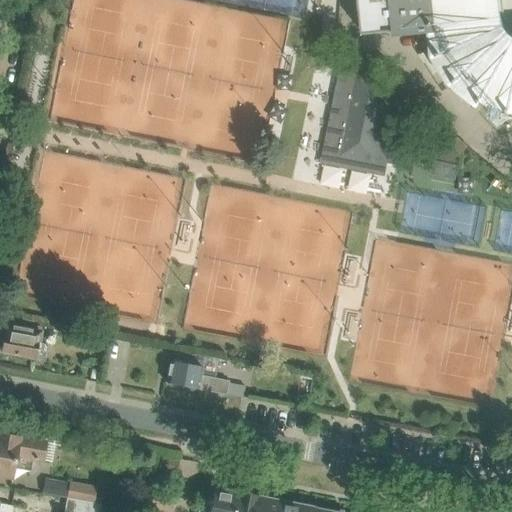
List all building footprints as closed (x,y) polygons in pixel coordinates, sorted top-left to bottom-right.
[(360,0),(363,31),(364,34),(364,35),(399,32),(399,31),(428,28),(429,44),(438,43),(440,52),(441,55),(439,55),(440,57),(441,56),(443,55),(442,54),(454,49),(450,26),(466,24),(503,20),(500,0),(360,0)] [(511,34),(509,33),(503,20),(468,24),(466,24),(450,26),(454,49),(442,54),(443,55),(439,57),(480,101),(481,99),(482,99),(496,75),(495,75),(496,73),(497,74),(498,71),(505,60),(511,59),(511,34)] [(481,99),(480,101),(481,102),(482,101),(495,106),(509,112),(509,113),(510,113),(511,112),(511,59),(505,60),(498,71),(497,74),(496,73),(495,75),(496,75),(482,99),(481,99)] [(412,89),(400,86),(342,75),(327,152),(325,161),(383,173),(385,163),(396,165),(398,165),(400,152),(412,89)] [(460,154),(468,146),(466,145),(455,134),(448,142),(460,154)] [(435,161),(458,167),(461,156),(438,150),(435,160),(435,161)] [(75,164),(75,155),(44,155),(44,163),(75,164)] [(0,352),(34,358),(35,358),(42,323),(7,316),(3,334),(0,333),(0,351),(0,352)] [(86,380),(96,382),(97,383),(98,383),(102,363),(89,361),(85,380),(86,380)] [(171,361),(167,384),(211,392),(226,395),(226,394),(243,397),(245,386),(228,383),(229,382),(215,379),(200,376),(202,367),(171,361)] [(46,443),(19,438),(0,434),(0,475),(12,478),(14,468),(31,471),(34,459),(42,461),(46,443)] [(177,473),(179,460),(152,455),(150,468),(177,473)] [(42,494),(67,499),(93,503),(96,504),(99,487),(46,476),(42,494)] [(200,500),(197,511),(233,511),(237,494),(228,492),(227,492),(228,488),(217,486),(216,490),(215,490),(214,491),(212,503),(200,500)] [(255,511),(258,498),(257,498),(257,497),(238,494),(237,494),(233,511),(255,511)] [(168,511),(171,501),(147,496),(144,510),(155,511),(168,511)] [(258,498),(255,511),(277,511),(280,502),(258,498)] [(101,511),(103,505),(96,504),(93,503),(67,499),(64,511),(101,511)] [(280,502),(277,511),(299,511),(301,506),(280,502)] [(0,503),(0,511),(11,511),(12,506),(0,503)]
